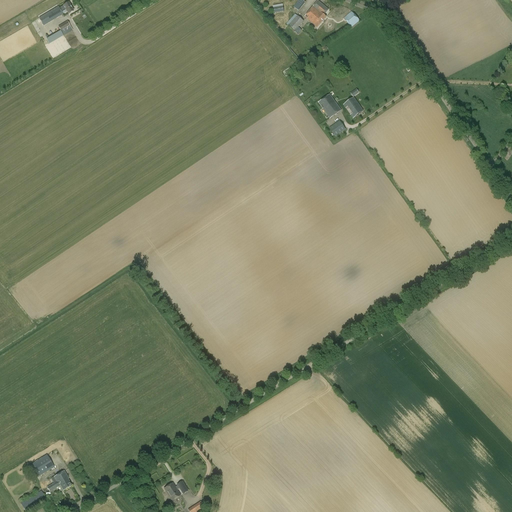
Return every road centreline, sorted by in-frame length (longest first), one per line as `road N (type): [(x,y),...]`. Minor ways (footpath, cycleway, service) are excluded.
road 1 (unclassified): [(73,511),(511,240)]
road 2 (unclassified): [(511,199),(386,18)]
